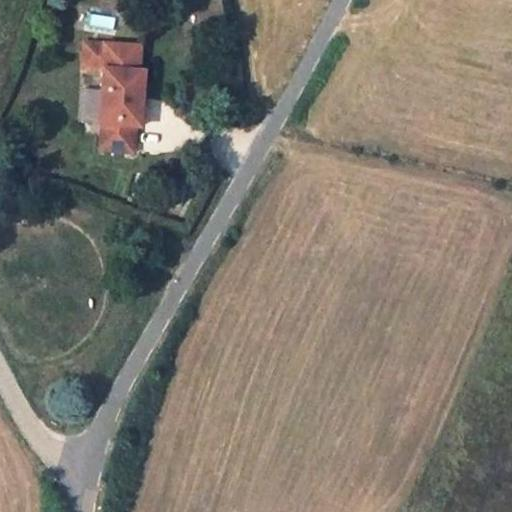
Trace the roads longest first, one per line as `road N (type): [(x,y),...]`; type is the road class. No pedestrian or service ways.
road 1 (unclassified): [(359,0),(83,458)]
road 2 (unclassified): [(0,369),(28,425),(51,449),(83,458)]
